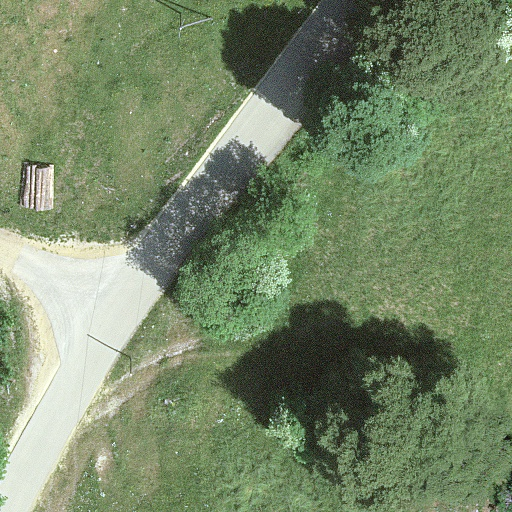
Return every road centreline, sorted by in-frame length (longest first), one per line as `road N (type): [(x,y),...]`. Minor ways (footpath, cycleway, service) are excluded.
road 1 (tertiary): [(359,0),(118,329),(9,511)]
road 2 (track): [(118,329),(0,272)]
